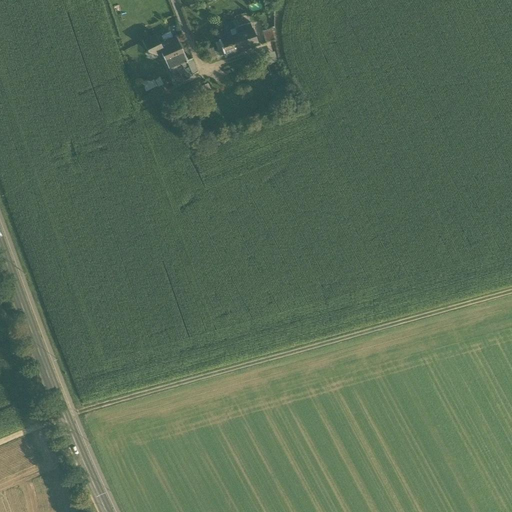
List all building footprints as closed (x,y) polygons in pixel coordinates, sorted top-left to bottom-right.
[(234,28),(237,35),(253,29),(250,22),(234,28)] [(253,29),(237,35),(242,51),(258,45),(253,29)] [(273,40),(274,38),(271,29),(262,31),(265,43),(273,40)] [(161,36),(164,42),(173,38),(170,31),(161,36)] [(221,41),(232,37),(230,31),(219,35),(221,41)] [(226,57),(242,51),(237,35),(232,37),(221,41),(223,48),(226,56),(226,57)] [(176,67),(182,64),(187,62),(187,61),(175,37),(173,38),(164,42),(160,44),(156,36),(143,42),(148,52),(159,56),(161,60),(164,59),(170,70),(176,67)] [(223,48),(221,41),(215,43),(218,51),(223,48)] [(207,50),(210,60),(216,58),(215,52),(213,48),(207,50)] [(218,51),(215,52),(216,58),(217,59),(226,56),(223,48),(218,51)] [(265,66),(277,62),(274,52),(262,55),(265,66)] [(187,62),(193,75),(198,72),(193,58),(187,61),(187,62)] [(193,75),(187,62),(182,64),(188,78),(193,75)] [(170,70),(177,85),(184,82),(176,67),(170,70)] [(280,72),(270,75),(273,84),(283,80),(280,72)] [(153,77),(158,87),(164,85),(158,74),(153,77)] [(157,87),(153,77),(141,83),(146,92),(157,87)] [(208,83),(196,90),(199,97),(212,90),(208,83)] [(262,110),(266,120),(298,107),(295,98),(262,110)] [(247,115),(251,126),(266,120),(262,110),(247,115)] [(207,134),(197,129),(193,135),(203,141),(207,134)]
